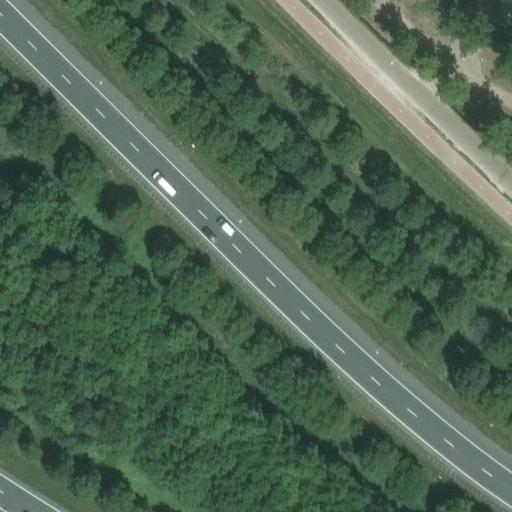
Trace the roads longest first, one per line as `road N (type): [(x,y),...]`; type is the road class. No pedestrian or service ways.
road 1 (motorway): [(511,489),(428,429),(308,320),(0,22)]
road 2 (unclassified): [(328,0),(511,175)]
